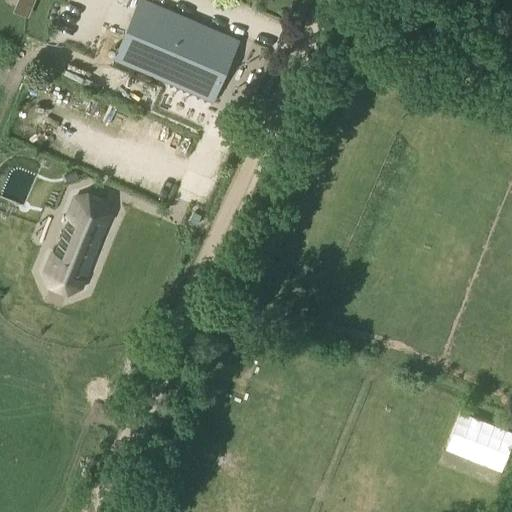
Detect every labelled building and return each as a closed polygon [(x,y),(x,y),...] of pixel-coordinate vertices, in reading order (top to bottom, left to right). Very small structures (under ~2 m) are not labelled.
[(116,60),(211,100),(212,101),(238,41),(143,0),(138,0),(114,59),(116,60)] [(52,252),(44,272),(50,286),(67,293),(81,287),(111,215),(105,201),(88,194),(74,199),(66,219),(69,220),(55,253),(52,252)] [(310,206),(289,199),(282,221),(303,228),(310,206)] [(354,262),(358,240),(337,236),(333,258),(354,262)] [(373,286),(378,270),(364,266),(359,282),(373,286)] [(400,313),(381,305),(372,325),(391,333),(400,313)] [(439,355),(443,334),(425,330),(420,351),(439,355)]
